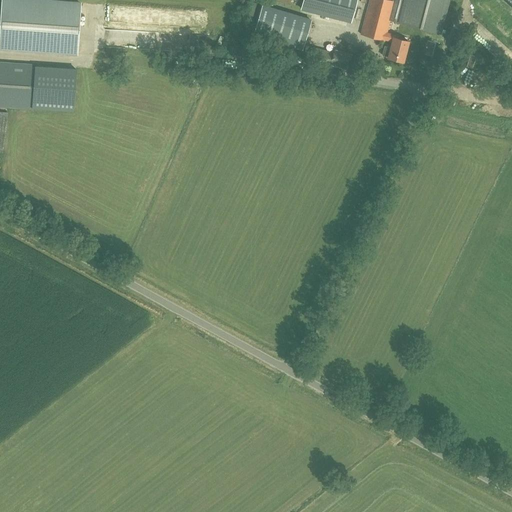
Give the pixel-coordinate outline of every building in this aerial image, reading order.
[(2,0),(0,43),(0,48),(78,53),(82,4),(82,0),(2,0)] [(303,0),(301,8),(351,21),(356,0),(303,0)] [(370,0),(361,34),(385,40),(386,40),(393,42),(391,48),(385,46),(382,55),(389,57),(388,58),(403,62),(408,41),(397,38),(398,36),(387,33),(391,20),(407,24),(439,33),(447,0),(370,0)] [(311,20),(262,6),(254,36),(303,50),(311,20)] [(272,61),(274,46),(244,43),(242,57),(272,61)] [(346,68),(350,53),(335,50),(334,53),(313,48),(310,60),(331,65),(346,68)] [(0,106),(8,107),(33,108),(35,66),(36,65),(0,62),(0,106)] [(0,152),(3,153),(4,153),(9,112),(8,112),(0,111),(0,152)]
